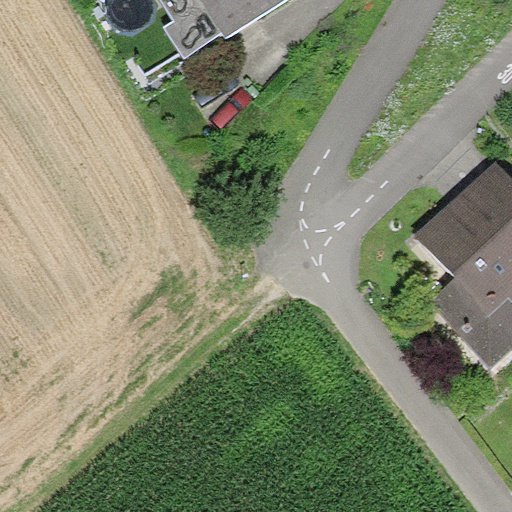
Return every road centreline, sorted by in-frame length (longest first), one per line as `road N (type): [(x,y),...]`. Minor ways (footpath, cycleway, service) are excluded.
road 1 (track): [(307,263),(257,288),(3,511)]
road 2 (residential): [(502,511),(307,263)]
road 3 (residential): [(307,263),(296,222),(309,170),(417,0)]
road 4 (residential): [(307,263),(511,61)]
